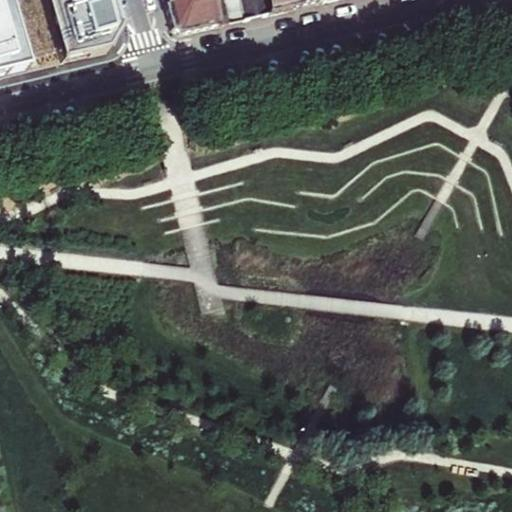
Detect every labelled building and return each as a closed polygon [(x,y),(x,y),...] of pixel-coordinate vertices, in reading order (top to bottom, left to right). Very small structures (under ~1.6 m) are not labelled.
[(43,0),(62,64),(108,53),(119,31),(109,0),(43,0)] [(162,0),(165,10),(210,0),(162,0)] [(240,0),(210,0),(165,10),(171,31),(183,37),(246,23),(240,0)] [(263,0),(240,0),(246,23),(268,18),(263,0)] [(263,0),(268,18),(294,12),(290,0),(263,0)] [(290,0),(294,12),(318,6),(316,0),(290,0)] [(0,78),(27,72),(5,2),(0,3),(0,78)]
